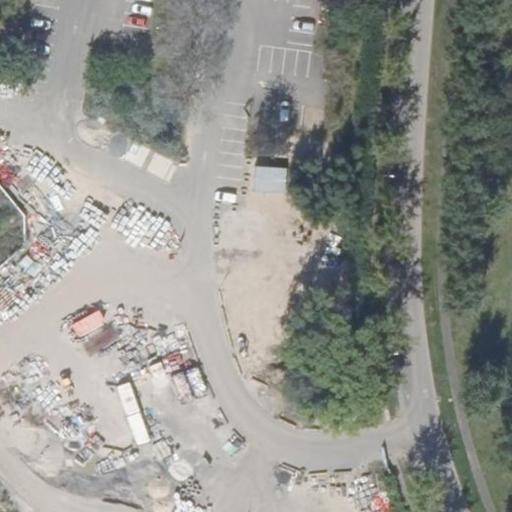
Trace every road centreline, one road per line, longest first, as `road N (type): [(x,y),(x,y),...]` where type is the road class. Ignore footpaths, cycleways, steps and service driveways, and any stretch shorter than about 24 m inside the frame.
road 1 (residential): [(421,0),(401,129),(410,342),(453,511)]
road 2 (unknown): [(86,0),(71,62),(65,172)]
